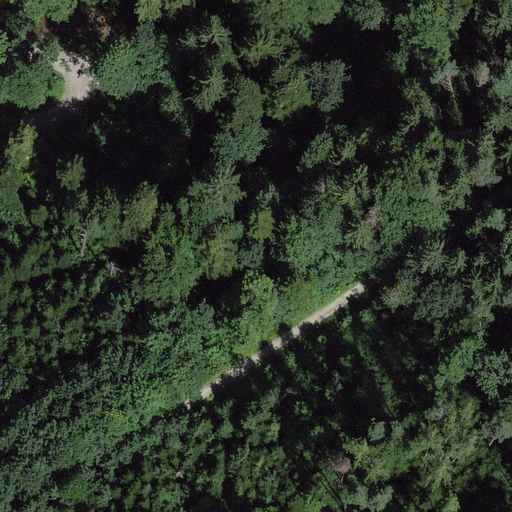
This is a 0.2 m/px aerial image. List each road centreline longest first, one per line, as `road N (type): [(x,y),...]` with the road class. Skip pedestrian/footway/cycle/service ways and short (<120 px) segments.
road 1 (track): [(19,511),(374,297),(511,183)]
road 2 (track): [(0,46),(98,68),(283,0)]
road 3 (track): [(98,68),(60,114),(0,125)]
